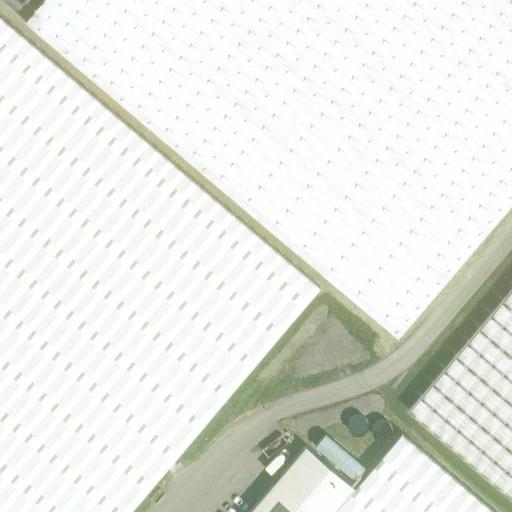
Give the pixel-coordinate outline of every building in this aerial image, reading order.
[(511,202),(511,0),(43,0),(25,22),(398,337),(480,240),(511,202)] [(0,511),(129,511),(320,287),(208,192),(95,97),(0,16),(0,511)] [(511,285),(408,408),(511,496),(511,285)] [(495,511),(402,433),(355,488),(334,511),(495,511)] [(334,511),(355,488),(306,445),(249,511),(334,511)]
